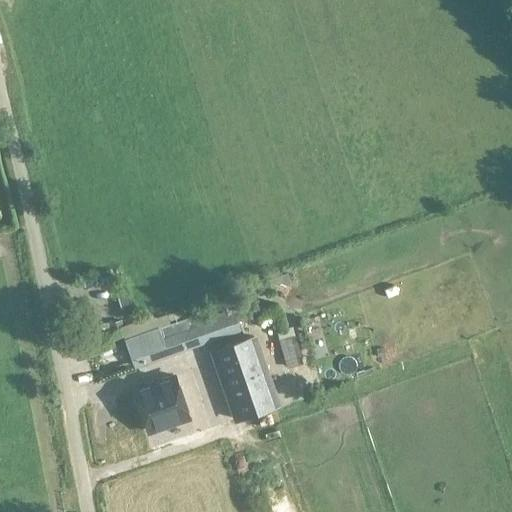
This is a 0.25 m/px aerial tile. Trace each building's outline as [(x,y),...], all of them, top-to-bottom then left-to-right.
[(210,312),(231,304),(227,294),(206,301),(210,312)] [(201,312),(187,317),(168,323),(124,337),(133,366),(239,328),(232,310),(203,319),(201,312)] [(123,324),(121,319),(109,323),(111,328),(123,324)] [(317,350),(333,346),(328,326),(312,329),(317,350)] [(254,335),(213,350),(236,418),(278,403),(254,335)] [(190,417),(175,376),(134,390),(148,432),(190,417)]
